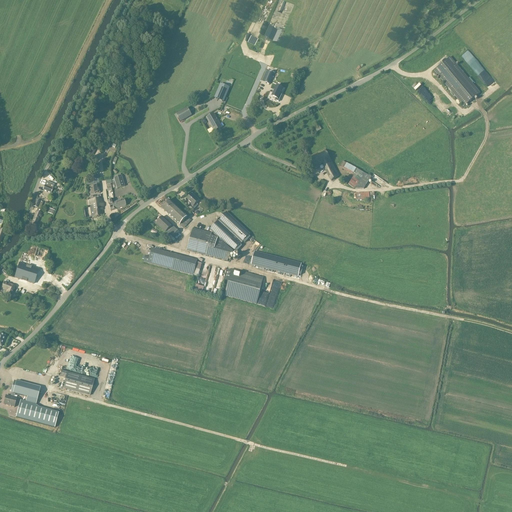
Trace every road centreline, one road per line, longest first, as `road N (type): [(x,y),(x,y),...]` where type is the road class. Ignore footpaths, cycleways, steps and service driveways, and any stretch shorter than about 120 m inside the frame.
road 1 (track): [(121,231),(443,315),(456,182)]
road 2 (unclassified): [(479,0),(392,64),(255,134),(144,204),(121,231)]
road 3 (track): [(246,141),(356,190),(459,181),(484,142),(487,120),(476,104),(464,112),(428,75),(392,64)]
road 4 (unclassified): [(121,231),(107,219),(85,228),(34,228),(27,221),(36,185),(128,0)]
road 5 (track): [(344,466),(43,386)]
road 6 (unclassified): [(121,231),(0,364)]
road 7 (track): [(40,136),(107,0)]
